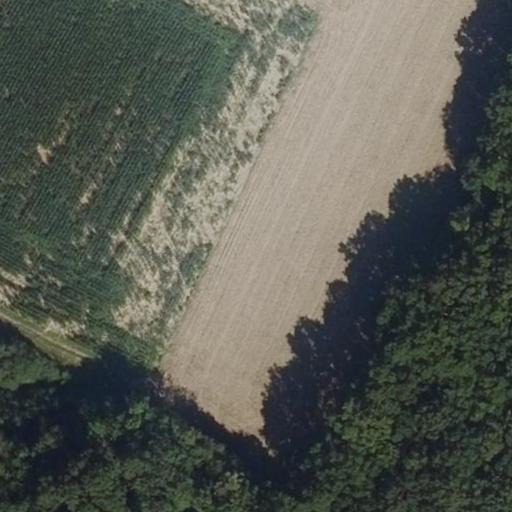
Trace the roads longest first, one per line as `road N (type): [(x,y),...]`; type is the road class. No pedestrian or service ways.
road 1 (track): [(0,314),(203,422)]
road 2 (track): [(203,422),(260,462),(303,511)]
